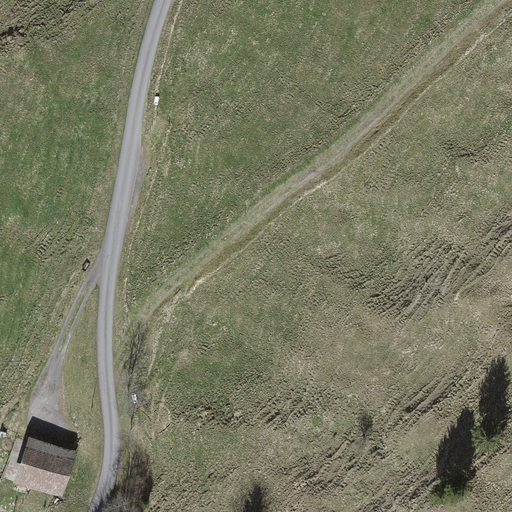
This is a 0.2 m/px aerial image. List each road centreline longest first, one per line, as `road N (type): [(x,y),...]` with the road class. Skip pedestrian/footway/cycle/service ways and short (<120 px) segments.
road 1 (track): [(495,0),(333,158),(154,295),(109,359)]
road 2 (unclassified): [(165,0),(145,66),(117,235),(107,479),(91,511)]
